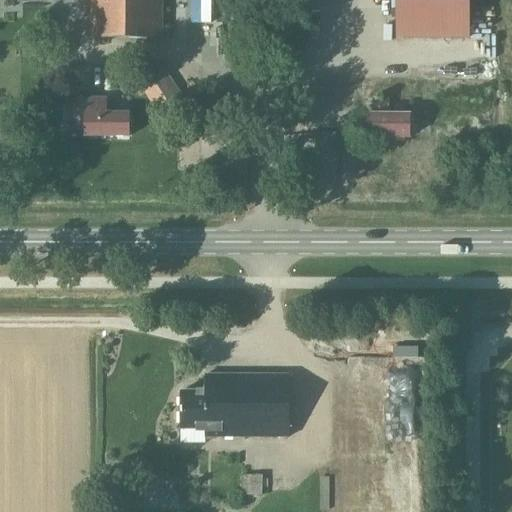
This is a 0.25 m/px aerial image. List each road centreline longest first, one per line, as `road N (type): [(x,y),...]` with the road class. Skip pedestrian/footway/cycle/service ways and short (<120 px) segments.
road 1 (secondary): [(511,243),(0,243)]
road 2 (unknown): [(238,0),(264,284)]
road 3 (track): [(0,325),(113,325),(252,340)]
